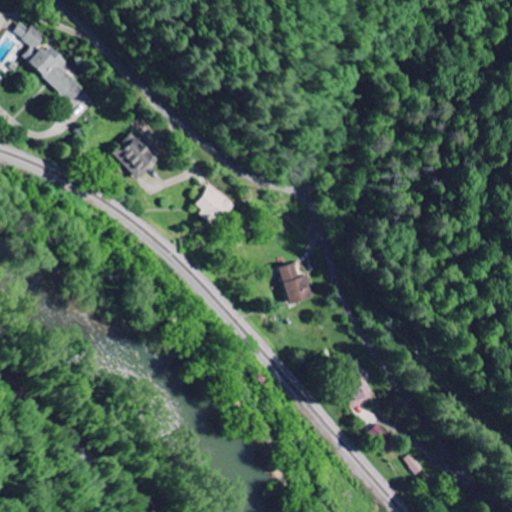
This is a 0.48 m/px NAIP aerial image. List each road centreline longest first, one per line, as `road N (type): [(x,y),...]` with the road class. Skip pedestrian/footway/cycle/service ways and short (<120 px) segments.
road 1 (residential): [(60,0),(229,159),(308,196),(323,226)]
road 2 (residential): [(323,226),(353,313),(447,451)]
road 3 (secondary): [(0,386),(142,511)]
